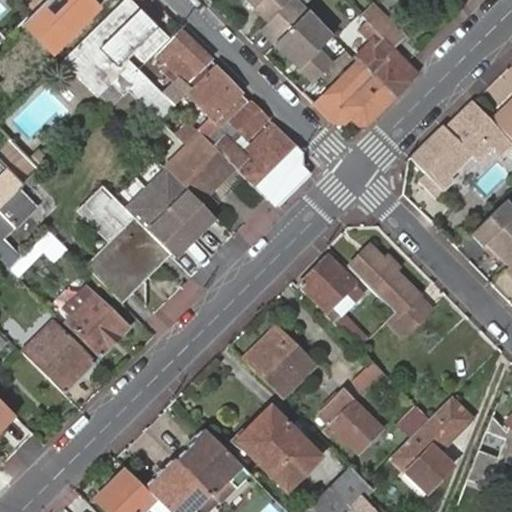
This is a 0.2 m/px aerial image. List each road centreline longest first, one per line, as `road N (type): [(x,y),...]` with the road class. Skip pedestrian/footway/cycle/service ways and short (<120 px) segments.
road 1 (residential): [(351,175),(9,511)]
road 2 (residential): [(351,175),(185,0)]
road 3 (residential): [(511,13),(351,175)]
road 4 (residential): [(511,334),(351,175)]
